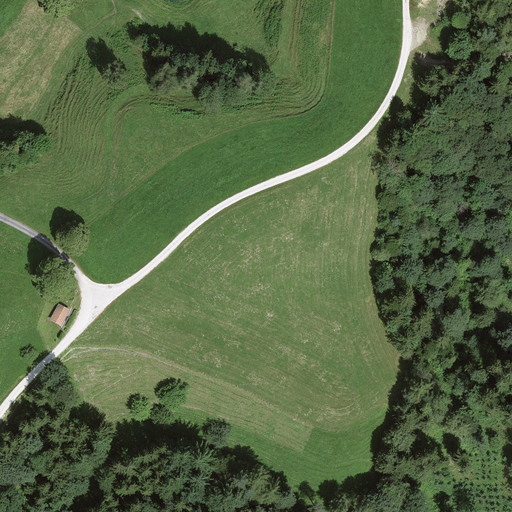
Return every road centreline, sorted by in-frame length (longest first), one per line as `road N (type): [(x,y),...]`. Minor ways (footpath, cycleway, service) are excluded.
road 1 (track): [(98,304),(223,204),(321,163),(357,138),(400,76),(404,0)]
road 2 (track): [(0,412),(98,304)]
road 3 (track): [(0,216),(66,258),(98,304)]
